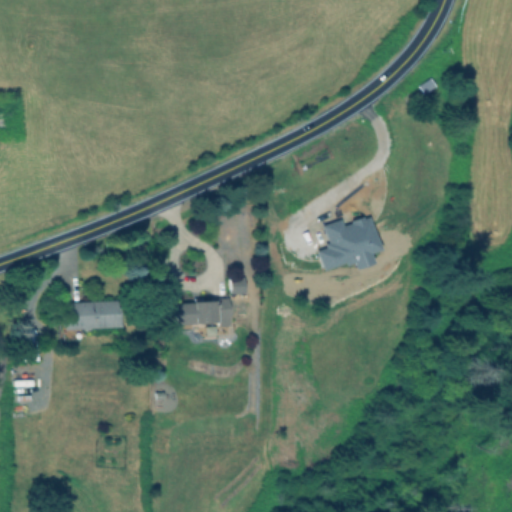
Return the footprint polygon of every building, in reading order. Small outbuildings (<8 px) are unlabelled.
[(375,249),(365,215),(338,223),(337,219),(318,225),(324,245),(311,248),(318,270),(348,261),(350,268),(368,262),(365,252),(375,249)] [(226,278),(227,293),(241,292),(241,277),(226,278)] [(201,323),(202,336),(226,335),(225,299),(171,301),(172,324),(201,323)] [(116,327),(115,300),(59,301),(60,328),(116,327)] [(33,359),(32,329),(19,329),(20,360),(33,359)]
